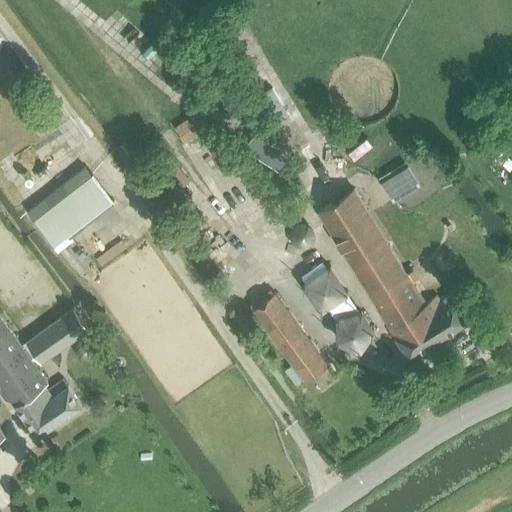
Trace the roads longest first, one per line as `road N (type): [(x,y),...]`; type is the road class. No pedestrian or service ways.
road 1 (secondary): [(323,511),(453,418),(511,391)]
road 2 (track): [(88,147),(0,18)]
